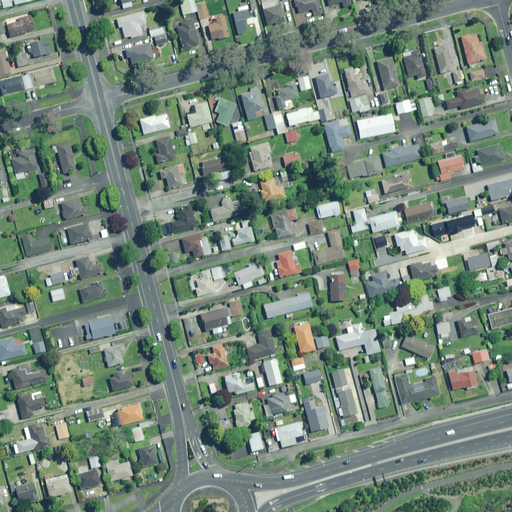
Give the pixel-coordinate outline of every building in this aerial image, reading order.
[(0,0),(0,5),(2,5),(2,8),(32,1),(31,0),(0,0)] [(143,5),(148,3),(147,0),(119,0),(122,9),(131,7),(130,3),(142,0),(143,5)] [(192,0),(190,0),(179,3),(183,16),(196,13),(192,0)] [(258,9),(255,0),(248,0),(251,11),(258,9)] [(321,15),(317,0),(292,0),(296,14),(311,10),(313,16),(321,15)] [(348,0),(326,0),(328,6),(341,3),(342,8),(350,7),(348,0)] [(205,3),(196,5),(199,20),(208,18),(205,3)] [(268,5),(268,3),(261,5),(266,26),(276,24),(276,25),(283,23),(279,3),(268,5)] [(238,9),(239,12),(232,14),(238,35),(249,32),(245,20),(250,19),(248,13),(246,6),(238,9)] [(121,28),(124,38),(129,37),(130,39),(141,36),(140,32),(147,31),(143,13),(116,19),(119,28),(121,28)] [(214,24),(207,25),(211,40),(217,39),(217,40),(229,38),(225,17),(213,19),(214,24)] [(197,38),(191,19),(180,23),(181,27),(176,29),(181,43),(197,38)] [(20,25),(19,21),(6,23),(9,38),(33,33),(31,23),(20,25)] [(154,38),(164,35),(163,28),(149,31),(151,38),(154,38)] [(164,35),(154,38),(156,46),(166,44),(164,35)] [(478,43),(476,36),(469,38),(468,36),(460,38),(467,65),(486,60),(481,42),(478,43)] [(51,54),(48,39),(26,44),(28,53),(32,52),(33,58),(51,54)] [(154,60),(149,44),(124,50),(126,58),(129,58),(131,66),(154,60)] [(454,71),(447,44),(438,46),(439,48),(433,49),(439,74),(454,71)] [(0,78),(11,76),(5,51),(0,51),(0,78)] [(425,77),(419,51),(402,55),(408,78),(416,76),(417,79),(425,77)] [(28,65),(25,53),(14,56),(17,68),(28,65)] [(399,86),(391,58),(376,62),(384,91),(399,86)] [(361,73),(359,68),(344,72),(350,98),(369,93),(366,84),(363,85),(361,73)] [(55,82),(52,69),(0,82),(0,88),(2,96),(55,82)] [(484,79),(483,70),(469,72),(471,81),(484,79)] [(462,84),(459,72),(452,74),(455,86),(462,84)] [(329,82),(327,75),(314,78),(320,99),(335,95),(332,81),(329,82)] [(311,89),(308,80),(298,83),(300,92),(311,89)] [(278,110),(285,108),(293,106),(291,101),(299,98),(295,84),(286,87),(286,88),(277,91),(279,97),(275,98),(278,110)] [(256,119),(254,112),(264,109),(258,88),(239,93),(246,114),(248,122),(256,119)] [(480,96),(478,89),(466,93),(465,89),(456,92),(457,98),(445,101),(447,110),(459,107),(460,110),(485,103),(483,95),(480,96)] [(389,104),(386,93),(379,94),(382,105),(389,104)] [(377,109),(374,95),(349,101),(352,113),(359,111),(359,113),(377,109)] [(433,109),(431,98),(418,101),(422,118),(432,116),(430,110),(433,109)] [(236,106),(220,99),(214,112),(219,114),(215,122),(227,128),(236,106)] [(411,111),(408,101),(395,105),(398,115),(411,111)] [(211,123),(207,103),(194,106),(196,114),(187,116),(190,128),(211,123)] [(289,127),(294,126),(294,128),(319,121),(318,118),(317,112),(312,113),(311,108),(286,115),(289,127)] [(329,115),(328,108),(319,111),(322,123),(336,119),(335,114),(329,115)] [(271,115),(275,129),(277,135),(286,133),(280,112),(271,115)] [(170,129),(166,115),(155,118),(155,116),(139,120),(143,135),(170,129)] [(275,129),(271,115),(263,117),(267,131),(275,129)] [(395,132),(392,115),(356,122),(360,139),(395,132)] [(499,135),(495,119),(465,127),(469,142),(499,135)] [(340,128),(338,121),(323,125),(331,153),(344,150),(341,139),(352,136),(349,126),(340,128)] [(245,141),(241,122),(232,124),(236,143),(245,141)] [(187,136),(185,129),(176,131),(177,138),(187,136)] [(298,141),(295,131),(285,134),(287,144),(298,141)] [(198,143),(195,132),(187,134),(187,136),(184,136),(187,146),(198,143)] [(175,160),(169,138),(155,141),(159,154),(155,155),(157,164),(175,160)] [(74,159),(69,142),(51,146),(53,154),(57,153),(63,175),(68,173),(68,172),(75,170),(73,159),(74,159)] [(458,150),(456,143),(446,145),(446,142),(429,146),(431,156),(458,150)] [(483,172),(482,168),(504,162),(500,144),(477,150),(478,157),(474,158),(475,163),(470,164),(473,175),(483,172)] [(264,155),(262,145),(248,149),(253,172),(272,167),(269,154),(264,155)] [(403,147),(399,148),(390,151),(391,152),(382,155),(385,168),(421,159),(417,145),(403,149),(403,147)] [(40,169),(35,149),(26,152),(27,155),(10,160),(16,181),(24,178),(23,173),(40,169)] [(301,165),(299,153),(283,157),(285,168),(301,165)] [(464,170),(460,156),(437,162),(442,182),(451,179),(449,174),(464,170)] [(382,172),(378,158),(346,167),(350,179),(361,176),(362,178),(368,177),(382,172)] [(224,171),(222,159),(201,164),(203,175),(224,171)] [(185,172),(182,164),(158,172),(161,180),(165,179),(169,191),(183,186),(179,174),(185,172)] [(292,180),(289,169),(279,172),(282,183),(292,180)] [(230,178),(228,171),(218,175),(220,181),(230,178)] [(48,188),(44,174),(38,175),(42,189),(48,188)] [(407,183),(405,175),(381,182),(385,195),(411,187),(410,182),(407,183)] [(275,189),(273,179),(259,182),(261,191),(260,191),(262,200),(264,200),(265,203),(285,198),(283,187),(275,189)] [(491,201),(509,197),(511,195),(511,179),(507,181),(487,186),(491,201)] [(478,195),(475,186),(465,189),(467,198),(478,195)] [(14,201),(11,187),(1,190),(4,203),(14,201)] [(376,190),(365,193),(368,205),(379,202),(376,190)] [(469,209),(466,198),(446,203),(449,215),(469,209)] [(54,207),(52,199),(42,202),(44,210),(54,207)] [(81,208),(79,200),(60,204),(64,221),(87,215),(85,207),(81,208)] [(243,215),(240,201),(223,206),(224,207),(210,211),(213,223),(243,215)] [(318,220),(333,216),(333,218),(340,216),(339,211),(337,202),(315,207),(318,220)] [(434,218),(431,203),(403,210),(407,224),(434,218)] [(179,221),(169,224),(160,226),(163,237),(165,236),(166,237),(197,229),(196,225),(191,206),(176,210),(179,221)] [(494,214),(492,206),(480,209),(482,217),(494,214)] [(511,206),(498,210),(502,225),(511,222),(511,206)] [(297,220),(294,209),(271,216),(277,240),(294,235),(291,221),(297,220)] [(366,220),(364,209),(352,212),(355,224),(350,225),(352,234),(365,230),(369,229),(368,226),(370,225),(372,233),(399,226),(395,212),(366,220)] [(240,245),(240,246),(254,242),(248,221),(241,223),(242,229),(236,231),(238,238),(231,241),(233,247),(240,245)] [(323,233),(320,222),(308,225),(311,236),(323,233)] [(90,240),(86,224),(66,229),(70,245),(90,240)] [(416,241),(413,229),(393,235),(396,247),(399,246),(400,252),(404,251),(405,255),(427,249),(425,239),(416,241)] [(345,258),(338,230),(327,233),(331,248),(313,253),(316,266),(345,258)] [(206,238),(201,239),(200,235),(181,240),(185,253),(191,251),(193,259),(202,257),(210,255),(206,238)] [(230,250),(228,236),(218,238),(221,252),(230,250)] [(387,246),(385,236),(374,239),(377,249),(387,246)] [(32,242),(31,237),(22,239),(26,257),(51,251),(49,239),(32,242)] [(511,241),(504,244),(505,249),(500,250),(501,256),(507,255),(508,261),(511,259),(511,241)] [(306,249),(304,242),(293,246),(294,252),(306,249)] [(499,247),(498,242),(486,245),(487,250),(499,247)] [(394,262),(391,250),(372,255),(376,267),(394,262)] [(294,267),(290,252),(277,255),(279,262),(275,263),(279,278),(301,273),(299,265),(294,267)] [(178,263),(176,253),(169,255),(171,265),(178,263)] [(500,272),(496,256),(489,257),(492,268),(486,270),(489,282),(504,278),(502,271),(500,272)] [(92,266),(89,258),(75,261),(77,268),(70,270),(72,277),(78,275),(80,280),(103,274),(100,264),(92,266)] [(359,269),(357,260),(347,263),(349,272),(359,269)] [(263,276),(258,262),(248,265),(249,268),(234,274),(238,286),(242,284),(244,290),(253,287),(250,281),(263,276)] [(421,265),(420,264),(409,266),(413,282),(435,278),(434,273),(436,272),(435,266),(430,267),(430,264),(421,265)] [(225,278),(222,267),(211,270),(213,281),(225,278)] [(214,293),(209,271),(198,273),(200,280),(196,281),(198,289),(195,290),(197,298),(214,293)] [(389,276),(387,271),(371,276),(372,282),(364,284),(368,298),(400,290),(396,274),(389,276)] [(343,276),(343,273),(331,273),(330,302),(345,302),(345,276),(343,276)] [(64,283),(61,274),(50,276),(50,279),(45,280),(47,287),(64,283)] [(0,298),(9,296),(4,276),(0,277),(0,298)] [(106,297),(103,284),(79,290),(83,303),(106,297)] [(451,297),(448,288),(437,290),(440,302),(447,301),(446,298),(451,297)] [(65,300),(62,289),(50,292),(53,303),(65,300)] [(312,307),(309,294),(263,306),(267,320),(312,307)] [(243,315),(240,302),(229,304),(232,318),(243,315)] [(35,313),(33,303),(25,305),(28,315),(35,313)] [(385,327),(404,323),(416,320),(413,305),(395,309),(396,313),(389,315),(389,317),(383,318),(385,327)] [(22,325),(21,323),(23,322),(22,316),(26,315),(24,307),(15,309),(15,306),(0,309),(0,327),(1,330),(22,325)] [(227,326),(223,309),(200,314),(205,332),(212,330),(213,335),(222,333),(221,328),(227,326)] [(487,315),(491,330),(511,324),(511,321),(509,309),(487,315)] [(102,317),(103,322),(91,325),(95,340),(118,334),(113,315),(102,317)] [(475,316),(469,318),(456,321),(461,338),(479,333),(477,325),(475,316)] [(450,337),(448,321),(436,322),(437,335),(440,335),(441,338),(450,337)] [(315,350),(312,339),(308,324),(293,328),(300,354),(315,350)] [(363,333),(361,324),(347,328),(348,334),(336,338),(339,351),(364,345),(366,356),(379,352),(374,330),(363,333)] [(276,354),(270,331),(259,334),(261,345),(246,349),(249,360),(276,354)] [(380,338),(383,349),(395,346),(391,335),(380,338)] [(435,348),(407,335),(402,347),(429,360),(435,348)] [(313,339),(316,350),(329,346),(326,336),(313,339)] [(15,347),(13,338),(0,341),(0,361),(26,354),(24,344),(15,347)] [(45,352),(43,342),(33,344),(35,354),(45,352)] [(90,355),(103,352),(107,368),(123,364),(121,354),(125,353),(123,343),(111,346),(110,342),(88,348),(90,355)] [(228,366),(221,344),(212,348),(214,354),(207,356),(212,371),(228,366)] [(489,361),(486,351),(472,354),(474,364),(489,361)] [(204,363),(202,353),(194,355),(197,365),(204,363)] [(305,369),(302,358),(291,361),(293,372),(305,369)] [(415,368),(414,358),(405,360),(406,369),(415,368)] [(282,383),(275,360),(262,364),(269,387),(282,383)] [(24,367),(10,371),(15,390),(47,382),(44,371),(26,375),(24,367)] [(390,407),(389,401),(386,391),(380,368),(369,371),(379,410),(390,407)] [(264,387),(259,369),(254,371),(258,388),(264,387)] [(133,387),(129,370),(117,373),(118,377),(109,379),(112,392),(133,387)] [(348,387),(344,370),(331,373),(338,398),(333,399),(336,409),(337,408),(339,416),(342,416),(343,418),(357,414),(350,387),(348,387)] [(452,391),(465,388),(465,391),(479,388),(476,371),(472,372),(455,375),(454,372),(448,373),(452,391)] [(242,387),(239,374),(223,377),(227,394),(234,392),(235,395),(255,391),(253,384),(242,387)] [(409,388),(406,375),(394,378),(400,406),(439,396),(435,378),(425,380),(426,384),(409,388)] [(81,380),(84,388),(93,385),(91,377),(81,380)] [(271,416),(289,411),(293,410),(291,404),(290,404),(288,394),(266,399),(271,416)] [(32,401),(30,396),(16,399),(22,419),(33,417),(32,411),(45,408),(43,398),(32,401)] [(309,427),(317,426),(324,424),(325,429),(333,428),(328,406),(315,409),(313,401),(303,403),(309,427)] [(143,420),(139,404),(116,410),(120,426),(143,420)] [(242,406),(242,405),(234,406),(235,410),(233,411),(236,429),(255,426),(253,413),(248,413),(247,405),(242,406)] [(104,419),(102,409),(86,413),(88,423),(104,419)] [(138,425),(138,428),(131,430),(135,443),(144,440),(141,430),(148,428),(147,422),(138,425)] [(304,436),(300,423),(274,430),(278,442),(280,441),(282,448),(292,445),(290,439),(304,436)] [(69,438),(66,424),(56,426),(59,440),(69,438)] [(35,426),(24,429),(26,440),(16,443),(18,454),(35,450),(36,451),(50,447),(44,426),(35,428),(35,426)] [(263,449),(258,433),(246,437),(251,453),(263,449)] [(129,449),(126,440),(119,443),(121,451),(129,449)] [(65,456),(62,446),(54,449),(57,458),(65,456)] [(158,465),(154,446),(138,450),(142,468),(158,465)] [(101,467),(98,456),(88,458),(91,469),(101,467)] [(114,466),(113,461),(105,463),(110,482),(132,477),(128,462),(114,466)] [(102,485),(98,469),(76,475),(80,491),(102,485)] [(51,498),(70,494),(71,494),(70,491),(67,474),(56,477),(55,473),(44,476),(49,498),(51,498)] [(35,474),(32,475),(34,484),(40,483),(39,478),(36,479),(35,474)] [(29,484),(28,478),(17,480),(19,487),(15,488),(18,502),(28,500),(29,503),(36,502),(32,483),(29,484)]
